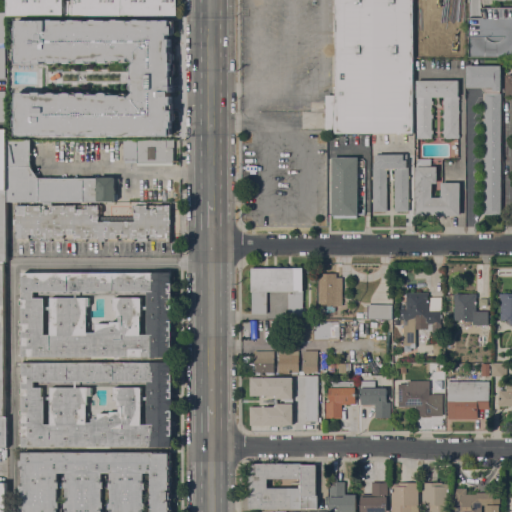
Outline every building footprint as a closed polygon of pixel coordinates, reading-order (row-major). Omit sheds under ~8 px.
[(68,15),(8,15),(8,0),(178,0),(178,15),(68,15)] [(412,0),(413,132),(327,133),(327,128),(300,128),(300,122),(327,122),(327,95),(337,95),(336,0),(412,0)] [(435,0),(435,44),(434,44),(434,48),(429,48),(429,49),(424,49),(424,50),(418,50),(418,45),(417,45),(417,0),(435,0)] [(511,7),(511,57),(469,57),(468,17),(484,17),(482,12),(480,7),(511,7)] [(16,135),(171,136),(171,109),(170,109),(170,34),(172,34),(172,20),(16,19),(16,61),(131,62),(131,93),(16,93),(16,135)] [(464,59),(464,70),(414,69),(414,59),(464,59)] [(501,65),(501,93),(502,93),(501,215),(484,215),(485,93),(481,87),(467,87),(467,65),(501,65)] [(459,80),(459,97),(460,97),(460,99),(459,99),(459,111),(460,111),(460,113),(459,113),(459,134),(460,134),(460,137),(459,137),(459,138),(444,138),(444,134),(443,134),(443,130),(444,130),(444,118),(443,118),(443,114),(444,114),(444,104),(443,104),(443,100),(444,100),(444,97),(432,97),(432,100),(433,100),(433,105),(432,105),(432,114),(433,114),(433,118),(432,118),(432,130),(433,130),(433,133),(432,134),(432,138),(414,138),(414,132),(417,132),(417,80),(459,80)] [(416,215),(416,167),(417,167),(417,163),(414,163),(414,139),(421,139),(421,158),(432,158),(432,166),(437,166),(437,183),(432,183),(432,197),(442,197),(442,182),(460,182),(460,215),(416,215)] [(7,141),(30,141),(30,165),(39,177),(116,177),(116,188),(117,188),(117,191),(115,191),(115,201),(7,201),(7,191),(7,141)] [(175,141),(175,147),(174,147),(174,165),(138,165),(138,163),(125,163),(125,159),(124,159),(124,141),(175,141)] [(409,175),(411,175),(411,178),(409,178),(409,199),(410,199),(410,201),(409,201),(409,211),(395,211),(395,176),(394,176),(394,174),(395,174),(395,168),(389,168),(389,170),(387,170),(387,174),(389,174),(389,176),(387,176),(387,211),(374,211),(374,201),(372,201),(372,199),(374,199),(373,179),(372,179),(372,176),(373,176),(373,163),(375,163),(375,155),(403,154),(407,154),(407,160),(407,167),(409,167),(409,175)] [(333,157),(358,157),(358,216),(357,216),(357,218),(334,218),(334,215),(333,215),(333,157)] [(459,159),(459,172),(443,172),(442,159),(459,159)] [(102,206),(102,213),(99,213),(99,216),(135,216),(135,213),(132,213),(132,205),(171,205),(171,216),(172,216),(172,227),(171,227),(171,241),(158,241),(158,238),(148,238),(148,241),(123,241),(123,238),(118,238),(118,241),(75,241),(75,238),(64,238),(64,241),(40,241),(40,238),(29,238),(29,241),(17,241),(17,231),(14,231),(14,213),(17,213),(17,205),(102,206)] [(303,268),(303,290),(304,290),(304,316),(288,316),(288,293),(293,294),(293,292),(267,292),(267,313),(252,313),(252,268),(303,268)] [(22,357),(22,345),(20,345),(20,339),(22,339),(22,335),(20,335),(20,329),(22,329),(22,325),(20,325),(20,320),(23,320),(23,305),(20,305),(20,299),(23,299),(23,289),(20,289),(20,283),(24,283),(24,272),(150,273),(150,272),(172,272),(172,357),(22,357)] [(319,273),(337,273),(337,277),(343,277),(343,306),(335,306),(335,315),(321,315),(321,306),(319,306),(319,273)] [(416,345),(403,345),(404,320),(399,320),(399,310),(405,310),(405,302),(407,302),(407,292),(429,293),(429,310),(430,310),(430,297),(442,297),(442,311),(440,311),(440,323),(441,323),(441,332),(444,332),(444,339),(439,339),(439,332),(432,332),(432,324),(426,324),(426,328),(416,328),(416,345)] [(455,294),(469,294),(469,293),(477,293),(477,298),(477,311),(488,311),(488,325),(473,325),(473,320),(455,320),(455,294)] [(501,297),(499,297),(499,293),(511,293),(511,326),(510,326),(510,324),(506,324),(506,320),(501,320),(501,297)] [(392,312),(392,319),(364,319),(364,306),(368,306),(368,304),(392,304),(392,307),(393,307),(396,307),(396,312),(393,312),(392,312)] [(327,341),(295,341),(295,322),(339,322),(339,326),(351,326),(351,340),(346,340),(346,337),(339,337),(339,340),(327,340),(327,341)] [(275,351),(274,372),(258,372),(258,373),(255,373),(255,351),(275,351)] [(299,351),(299,372),(292,372),(292,370),(290,370),(290,372),(283,372),(283,370),(279,370),(279,351),(299,351)] [(304,351),(318,351),(318,371),(315,371),(315,373),(304,373),(304,351)] [(151,446),(22,446),(22,434),(20,434),(20,429),(22,429),(22,425),(20,425),(20,419),(22,419),(22,415),(20,415),(20,410),(22,410),(22,394),(20,394),(20,389),(22,389),(22,378),(20,378),(20,373),(22,373),(22,363),(171,362),(171,399),(173,399),(173,404),(171,406),(172,447),(151,447),(151,446)] [(346,373),(339,373),(339,368),(336,368),(336,364),(338,364),(338,363),(346,363),(346,373)] [(490,363),(490,377),(481,377),(481,363),(490,363)] [(492,364),(503,363),(503,367),(507,367),(507,374),(504,374),(504,376),(492,376),(492,364)] [(445,388),(436,388),(436,373),(435,373),(434,364),(445,364),(445,388)] [(305,376),(318,376),(318,422),(306,422),(305,376)] [(250,406),(264,406),(264,407),(275,407),(274,396),(263,396),(263,395),(250,396),(250,378),(293,377),(294,424),(250,425),(250,406)] [(430,380),(430,395),(431,394),(443,393),(443,416),(420,416),(419,409),(416,409),(416,407),(398,407),(398,406),(393,406),(393,399),(399,399),(398,384),(408,384),(408,380),(430,380)] [(354,381),(354,388),(356,388),(356,399),(357,399),(357,405),(351,405),(351,404),(342,404),(342,418),(326,418),(326,403),(330,403),(330,388),(331,388),(331,381),(354,381)] [(489,381),(489,409),(477,409),(477,419),(448,419),(448,381),(475,381),(489,381)] [(391,418),(375,418),(375,405),(361,406),(361,388),(362,388),(362,382),(375,382),(375,387),(387,387),(387,402),(391,402),(391,418)] [(511,384),(511,417),(508,417),(508,407),(499,407),(498,389),(507,389),(507,384),(511,384)] [(21,511),(20,511),(20,505),(22,505),(22,494),(20,494),(20,485),(21,485),(21,483),(22,483),(22,469),(21,469),(21,467),(20,467),(20,461),(22,461),(23,452),(171,451),(171,492),(173,492),(173,499),(171,499),(171,511),(21,511)] [(249,509),(249,464),(302,463),(302,465),(317,465),(317,495),(318,495),(318,509),(249,509)] [(330,511),(330,482),(345,482),(345,494),(356,494),(356,511),(330,511)] [(361,511),(361,496),(372,496),(372,482),(388,482),(388,484),(387,484),(388,498),(387,498),(387,511),(361,511)] [(391,511),(391,484),(398,483),(419,482),(419,511),(391,511)] [(422,482),(442,482),(442,484),(449,484),(449,511),(430,511),(430,505),(422,505),(422,482)] [(453,511),(453,488),(467,488),(466,495),(476,495),(476,492),(500,492),(500,509),(485,509),(485,505),(482,505),(482,511),(453,511)]
